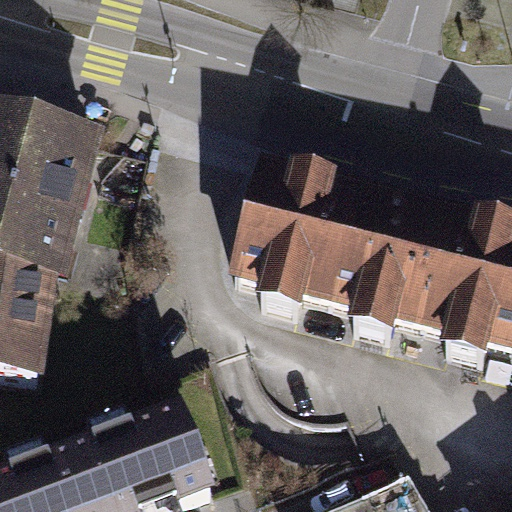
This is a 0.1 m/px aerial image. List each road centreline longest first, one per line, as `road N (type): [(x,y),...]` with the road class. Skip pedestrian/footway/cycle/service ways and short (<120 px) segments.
road 1 (secondary): [(386,118),(0,11)]
road 2 (secondary): [(511,153),(386,118)]
road 3 (residential): [(423,0),(386,118)]
